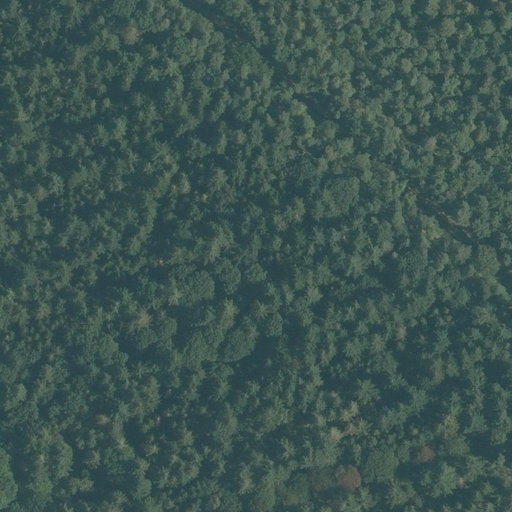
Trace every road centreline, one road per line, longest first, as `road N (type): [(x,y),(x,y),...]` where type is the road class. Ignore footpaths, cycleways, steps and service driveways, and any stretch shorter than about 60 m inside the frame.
road 1 (track): [(68,0),(153,205),(242,511)]
road 2 (track): [(196,0),(511,267)]
road 3 (track): [(340,498),(511,450)]
